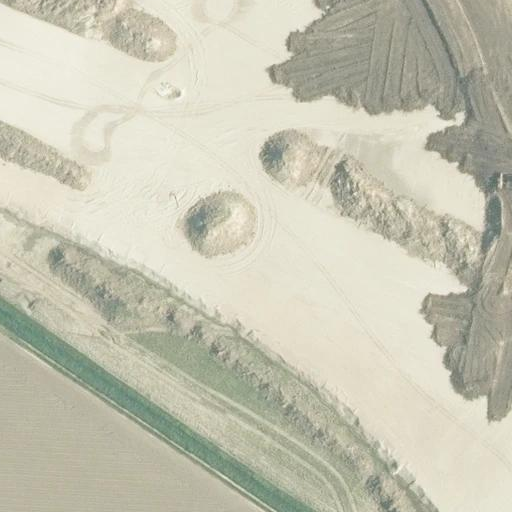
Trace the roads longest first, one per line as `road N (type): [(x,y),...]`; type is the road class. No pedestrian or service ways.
road 1 (residential): [(251,134),(401,241),(466,264),(482,243),(487,183)]
road 2 (residential): [(85,22),(251,134)]
road 3 (residential): [(487,183),(447,53),(421,0)]
road 4 (residential): [(151,511),(0,404)]
